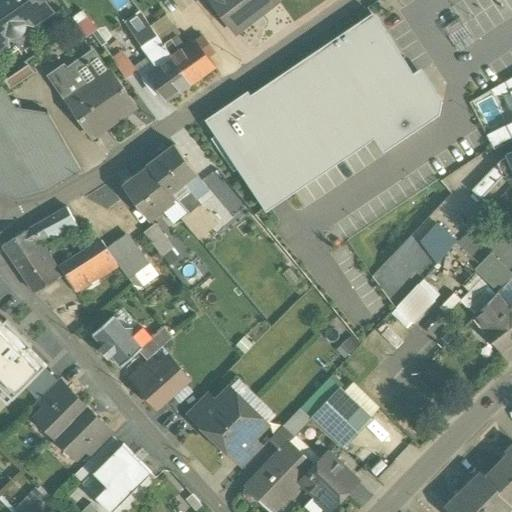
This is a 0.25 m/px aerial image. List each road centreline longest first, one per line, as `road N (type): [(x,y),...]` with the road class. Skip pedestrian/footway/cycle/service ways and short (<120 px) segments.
road 1 (residential): [(357,0),(111,169),(55,201),(0,219)]
road 2 (residential): [(0,262),(218,511)]
road 3 (residential): [(384,511),(511,384)]
